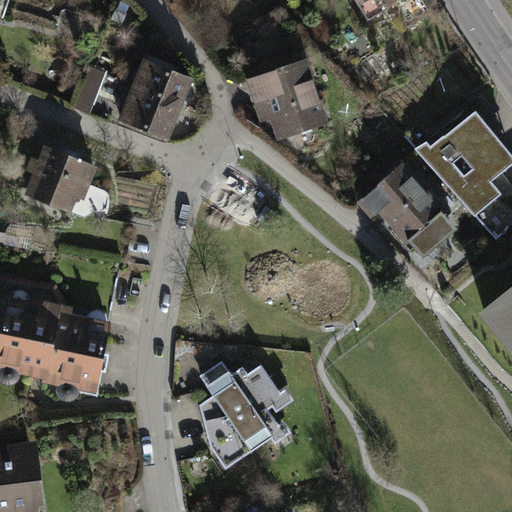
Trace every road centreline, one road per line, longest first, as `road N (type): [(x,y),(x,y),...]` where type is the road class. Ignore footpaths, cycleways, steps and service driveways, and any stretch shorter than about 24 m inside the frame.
road 1 (residential): [(175,511),(161,453),(159,309),(190,165)]
road 2 (residential): [(153,0),(243,97),(190,165)]
road 3 (residential): [(190,165),(0,89)]
